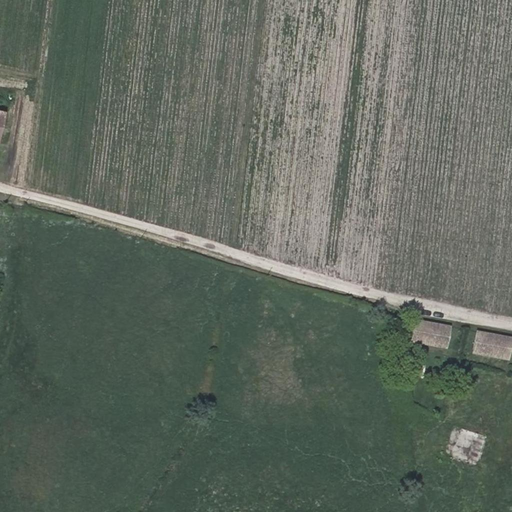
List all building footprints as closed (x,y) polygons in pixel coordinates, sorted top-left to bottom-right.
[(9,141),(15,113),(6,111),(0,139),(9,141)] [(445,347),(449,327),(415,321),(411,341),(445,347)] [(506,359),(510,340),(476,333),(472,352),(506,359)] [(423,378),(424,365),(415,365),(414,378),(423,378)] [(458,427),(449,454),(477,464),(486,437),(458,427)] [(445,465),(455,469),(459,460),(449,455),(445,465)]
